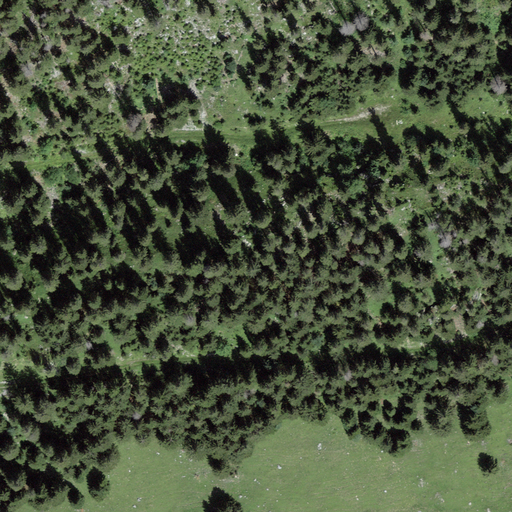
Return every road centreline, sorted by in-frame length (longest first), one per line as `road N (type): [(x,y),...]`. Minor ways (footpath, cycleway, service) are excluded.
road 1 (track): [(0,385),(225,357),(324,357),(511,321)]
road 2 (track): [(0,176),(184,133),(251,137),(392,113)]
